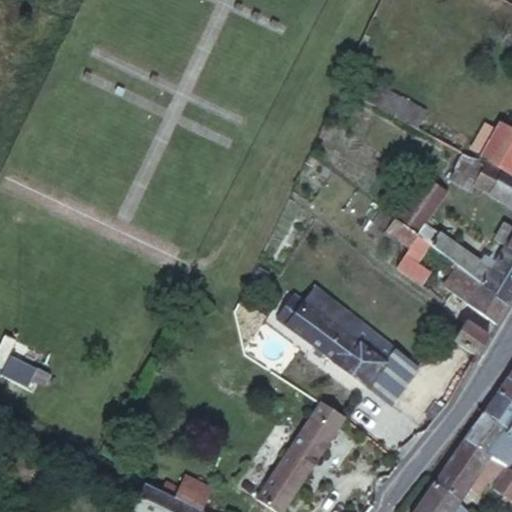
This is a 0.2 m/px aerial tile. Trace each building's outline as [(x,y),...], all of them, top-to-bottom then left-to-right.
[(377,83),(367,102),(399,120),(412,127),(422,108),(377,83)] [(484,162),(511,175),(511,172),(511,130),(499,123),(495,128),(483,122),(469,147),(481,154),(479,156),(485,160),(484,162)] [(470,190),(474,184),(483,165),(463,154),(449,179),(470,190)] [(511,204),(511,176),(511,175),(484,162),(483,165),(474,184),(511,204)] [(420,175),(393,215),(394,216),(406,224),(419,235),(423,238),(434,247),(438,250),(463,270),(468,273),(471,276),(481,283),(490,269),(423,222),(443,190),(420,175)] [(406,224),(394,216),(386,228),(411,246),(419,235),(406,224)] [(480,287),(507,303),(511,293),(511,225),(504,220),(494,237),(504,244),(490,269),(481,283),(480,287)] [(423,238),(419,235),(411,246),(408,251),(395,269),(406,276),(418,285),(427,272),(419,267),(434,247),(423,238)] [(456,295),(495,323),(501,313),(507,303),(480,287),(481,283),(471,276),(468,273),(454,294),(456,295)] [(312,289),(302,304),(354,343),(365,328),(312,289)] [(354,343),(302,304),(291,296),(272,321),(389,405),(417,367),(393,349),(382,362),(354,343)] [(453,340),(475,355),(481,346),(487,336),(479,331),(465,322),(453,340)] [(393,349),(365,328),(354,343),(382,362),(393,349)] [(0,372),(26,386),(35,367),(7,353),(0,366),(0,372)] [(511,379),(508,377),(500,389),(497,393),(511,402),(511,379)] [(511,402),(497,393),(485,411),(508,431),(511,425),(511,402)] [(278,511),(284,511),(343,418),(317,403),(316,404),(257,500),(278,511)] [(508,431),(485,411),(467,436),(468,438),(466,440),(490,458),(506,434),(508,431)] [(506,467),(511,459),(511,438),(506,434),(490,458),(506,467)] [(490,458),(466,440),(460,447),(434,482),(434,483),(459,501),(471,484),(481,490),(489,478),(497,483),(493,489),(511,501),(511,468),(509,466),(508,468),(506,467),(490,458)] [(177,488),(172,500),(186,506),(199,511),(200,511),(210,489),(182,477),(177,488)] [(163,483),(159,493),(172,500),(177,488),(163,483)] [(451,511),(459,501),(434,483),(414,511),(451,511)] [(143,484),(131,511),(199,511),(186,506),(172,500),(159,493),(143,486),(143,484)] [(467,511),(470,508),(459,501),(451,511),(467,511)]
